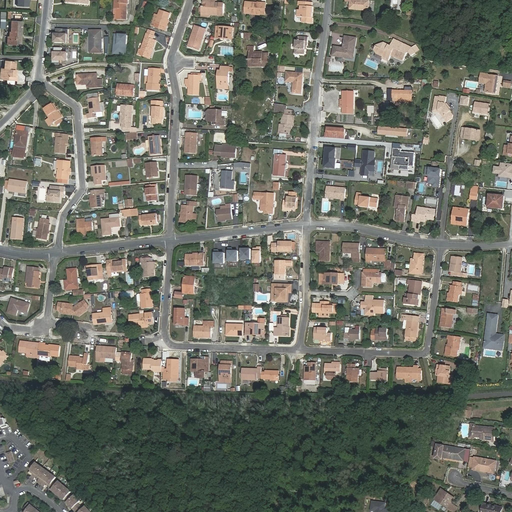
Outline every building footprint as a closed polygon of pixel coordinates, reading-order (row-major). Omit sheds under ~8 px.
[(115,0),(115,9),(118,9),(117,20),(127,20),(128,4),(129,4),(129,0),(115,0)] [(210,0),(204,0),(204,3),(207,3),(206,6),(202,6),(202,15),(218,16),(219,13),(224,14),(224,3),(210,2),(210,0)] [(345,0),(346,1),(351,1),(350,9),(369,10),(369,1),(359,0),(345,0)] [(312,7),(312,2),(301,1),(301,10),(298,10),(298,17),(303,17),(302,23),(312,23),(313,18),(312,18),(313,7),(312,7)] [(266,3),(246,2),(245,13),(265,15),(266,3)] [(167,28),(166,27),(171,13),(161,10),(155,27),(166,31),(167,28)] [(7,44),(21,45),(21,33),(22,33),(23,22),(11,21),(11,32),(10,32),(9,37),(8,37),(7,44)] [(196,26),(191,39),(193,40),(190,47),(199,50),(206,29),(196,26)] [(234,27),(217,26),(216,39),(232,40),(234,27)] [(63,34),(63,29),(57,29),(57,34),(55,34),(55,42),(69,43),(69,34),(63,34)] [(91,31),(91,53),(103,53),(102,31),(91,31)] [(154,36),(147,34),(140,55),(149,57),(152,49),(153,49),(156,41),(153,40),(154,36)] [(127,36),(116,35),(115,43),(116,43),(116,46),(115,46),(114,54),(126,55),(127,36)] [(309,37),(298,36),(298,40),(296,40),(295,54),(305,54),(306,48),(308,48),(308,46),(309,37)] [(357,38),(345,36),(343,48),(334,46),(333,55),(344,57),(345,55),(354,56),(357,38)] [(383,56),(382,58),(389,61),(392,55),(404,61),(407,54),(409,52),(411,56),(416,53),(412,47),(394,39),(391,46),(384,43),(377,45),(375,49),(377,54),(383,56)] [(269,53),(254,53),(254,50),(248,50),(248,51),(249,51),(249,59),(254,59),(254,64),(263,64),(263,67),(270,66),(269,53)] [(5,61),(3,79),(17,80),(17,76),(15,76),(16,62),(5,61)] [(222,67),(222,70),(219,70),(218,88),(229,89),(230,72),(233,72),(233,67),(222,67)] [(160,84),(160,69),(150,68),(149,84),(148,83),(148,90),(160,91),(161,84),(160,84)] [(293,93),(302,94),(303,73),(287,72),(286,81),(294,82),(293,93)] [(485,92),(497,94),(499,76),(481,73),(479,83),(486,84),(485,92)] [(98,80),(97,74),(78,75),(78,85),(88,85),(88,88),(98,87),(103,87),(103,80),(98,80)] [(199,96),(200,81),(202,81),(202,75),(190,75),(189,95),(199,96)] [(132,96),(133,85),(119,84),(118,95),(132,96)] [(412,87),(405,87),(405,90),(398,90),(398,94),(393,94),(393,101),(412,101),(412,87)] [(343,108),(354,108),(354,91),(343,91),(343,99),(343,108)] [(434,110),(444,112),(446,115),(445,118),(448,122),(453,118),(454,115),(451,111),(452,111),(446,103),(447,97),(440,96),(440,97),(436,96),(434,110)] [(470,97),(461,96),(460,105),(469,106),(470,97)] [(99,98),(89,99),(90,108),(91,113),(88,114),(88,119),(93,118),(92,114),(101,112),(99,98)] [(491,104),(475,101),(473,113),(489,116),(491,104)] [(153,102),(152,107),(154,108),(154,124),(162,124),(163,121),(161,121),(161,118),(164,118),(164,108),(163,108),(163,102),(153,102)] [(53,124),(56,122),(58,126),(64,122),(62,119),(63,118),(54,104),(45,110),(53,124)] [(123,106),(122,123),(124,123),(124,127),(131,127),(132,107),(123,106)] [(280,124),(278,133),(291,135),(294,116),(293,116),(293,110),(286,109),(285,114),(282,114),(281,124),(280,124)] [(222,119),(223,110),(210,110),(206,113),(206,118),(209,122),(217,122),(217,125),(224,125),(224,120),(222,119)] [(408,129),(379,126),(378,134),(407,137),(408,129)] [(327,138),(345,139),(345,129),(328,128),(327,138)] [(466,131),(462,131),(461,138),(471,139),(471,138),(479,139),(480,131),(467,129),(466,131)] [(26,158),(29,132),(18,131),(14,157),(26,158)] [(187,133),(185,153),(197,154),(197,133),(187,133)] [(67,146),(67,139),(68,139),(69,135),(61,134),(61,138),(57,137),(56,153),(66,154),(67,146)] [(160,136),(149,137),(151,155),(162,154),(160,136)] [(107,137),(92,138),(93,156),(103,156),(103,142),(107,142),(107,137)] [(222,146),(216,146),(215,155),(222,155),(222,157),(236,158),(237,146),(223,144),(222,146)] [(326,148),(326,158),(336,159),(337,149),(326,148)] [(394,148),(393,156),(396,156),(396,160),(395,159),(394,164),(400,165),(400,169),(409,169),(409,165),(414,166),(415,152),(401,151),(402,148),(394,148)] [(364,151),(362,174),(369,175),(369,170),(371,170),(372,165),(375,165),(376,159),(374,159),(375,152),(364,151)] [(287,156),(276,155),(274,176),(285,176),(287,156)] [(336,168),(337,159),(336,159),(326,158),(325,168),(336,168)] [(59,171),(58,178),(59,178),(61,179),(69,179),(70,175),(69,175),(68,172),(69,169),(70,169),(71,162),(58,161),(57,170),(59,171)] [(157,163),(147,163),(148,178),(159,177),(157,163)] [(511,163),(501,163),(500,167),(495,167),(494,173),(499,174),(499,177),(511,178),(511,163)] [(106,166),(93,167),(94,177),(95,177),(96,185),(103,185),(103,181),(107,180),(106,166)] [(434,186),(439,186),(442,169),(427,167),(426,175),(429,175),(429,183),(434,183),(434,186)] [(235,190),(235,181),(233,181),(233,172),(222,172),(221,189),(235,190)] [(186,191),(187,191),(187,195),(197,196),(198,176),(187,176),(186,191)] [(26,193),(28,182),(11,180),(9,191),(26,193)] [(157,185),(147,186),(148,202),(159,201),(157,185)] [(51,187),(50,201),(61,202),(62,192),(65,193),(65,188),(51,187)] [(346,188),(327,187),(326,198),(341,199),(341,200),(345,200),(346,188)] [(91,195),(92,208),(103,208),(101,194),(104,194),(104,190),(93,191),(93,195),(91,195)] [(362,193),(357,192),(356,205),(360,205),(360,207),(370,208),(370,207),(378,208),(379,199),(361,196),(362,193)] [(274,194),(255,193),(255,199),(262,200),(262,210),(269,211),(269,214),(273,214),(274,194)] [(504,196),(490,195),(489,207),(504,209),(504,196)] [(405,217),(406,207),(408,207),(409,197),(397,196),(395,207),(400,208),(400,210),(398,210),(398,216),(405,217)] [(284,201),(284,210),(288,211),(288,208),(297,209),(297,198),(290,198),(289,198),(288,201),(284,201)] [(182,205),(181,222),(192,224),(193,220),(196,220),(197,214),(193,213),(194,207),(197,207),(198,202),(196,202),(196,200),(191,200),(191,201),(189,201),(188,206),(182,205)] [(217,210),(218,221),(233,219),(231,204),(226,205),(226,206),(221,207),(221,210),(217,210)] [(420,221),(424,221),(425,219),(434,220),(435,210),(418,207),(417,215),(416,222),(420,223),(420,221)] [(452,224),(468,226),(470,210),(454,208),(452,224)] [(143,216),(144,224),(144,226),(151,225),(150,224),(159,223),(158,222),(158,218),(158,216),(158,214),(143,216)] [(12,239),(22,240),(24,219),(14,218),(12,239)] [(42,218),(38,239),(47,240),(50,224),(48,224),(49,220),(42,218)] [(121,226),(120,218),(103,220),(104,235),(112,234),(112,227),(121,226)] [(78,220),(79,234),(94,232),(93,222),(86,223),(85,219),(78,220)] [(279,244),(273,244),(272,252),(292,252),(292,250),(295,250),(295,243),(279,242),(279,244)] [(317,251),(321,251),(321,261),(330,261),(330,242),(318,242),(317,251)] [(344,253),(355,253),(355,261),(360,261),(360,254),(360,246),(352,246),(352,244),(344,244),(344,253)] [(232,248),(228,249),(228,261),(238,261),(238,251),(232,251),(232,248)] [(251,249),(241,249),(241,259),(251,260),(251,249)] [(367,249),(366,261),(386,261),(387,249),(367,249)] [(218,250),(214,250),(214,264),(224,264),(224,253),(218,253),(218,250)] [(201,255),(193,255),(186,255),(186,266),(204,266),(205,254),(201,254),(201,255)] [(415,254),(415,262),(412,262),(410,273),(422,274),(424,254),(415,254)] [(463,273),(461,272),(463,257),(454,256),(453,264),(451,264),(450,272),(454,272),(454,276),(463,277),(463,273)] [(155,277),(154,262),(151,262),(151,258),(141,258),(141,263),(143,263),(144,277),(155,277)] [(127,260),(107,262),(108,273),(108,275),(112,275),(112,273),(128,271),(127,260)] [(276,261),(276,274),(286,275),(286,266),(292,266),(292,261),(276,261)] [(88,266),(90,281),(103,279),(103,271),(99,272),(98,265),(88,266)] [(39,272),(39,268),(29,267),(26,287),(38,288),(40,272),(39,272)] [(15,269),(5,268),(5,270),(0,269),(0,279),(4,280),(4,277),(13,278),(15,269)] [(67,290),(79,288),(77,269),(68,270),(69,280),(66,281),(67,290)] [(385,274),(382,273),(379,273),(373,273),(365,273),(363,273),(363,286),(372,287),(372,282),(381,283),(385,282),(386,281),(387,275),(385,274)] [(339,283),(343,283),(343,274),(325,274),(325,282),(334,283),(334,284),(339,284),(339,283)] [(184,293),(195,294),(196,278),(186,277),(184,293)] [(418,295),(421,295),(423,281),(408,279),(408,284),(410,285),(409,298),(405,297),(404,303),(416,305),(418,295)] [(463,287),(461,286),(462,282),(454,281),(454,285),(452,285),(451,293),(449,292),(448,301),(458,302),(459,295),(462,295),(463,287)] [(292,285),(273,285),(273,294),(277,297),(277,302),(288,302),(288,293),(291,293),(292,285)] [(142,301),(143,309),(153,308),(152,293),(154,293),(153,289),(143,290),(143,294),(141,294),(142,301)] [(385,301),(374,300),(374,296),(366,296),(366,302),(362,302),(362,309),(365,309),(365,315),(376,315),(376,313),(385,313),(385,301)] [(28,312),(30,304),(13,299),(8,313),(17,315),(18,310),(28,312)] [(337,304),(327,304),(327,302),(322,301),(321,304),(317,304),(317,313),(319,313),(329,313),(337,313),(337,304)] [(59,303),(58,311),(62,312),(62,313),(72,315),(72,313),(75,313),(77,312),(79,316),(87,310),(82,303),(75,308),(73,307),(73,305),(59,303)] [(104,313),(93,314),(94,319),(113,317),(112,308),(104,309),(104,313)] [(456,310),(443,308),(441,327),(452,328),(453,314),(456,314),(456,310)] [(189,319),(186,319),(186,309),(176,309),(176,325),(189,326),(189,319)] [(130,316),(131,325),(138,324),(138,323),(140,323),(140,326),(148,325),(148,324),(154,324),(153,313),(130,316)] [(406,337),(417,338),(419,317),(403,314),(402,320),(408,321),(406,337)] [(497,335),(496,334),(498,315),(489,314),(485,345),(498,346),(499,343),(504,344),(504,340),(503,339),(504,335),(499,334),(499,336),(497,335)] [(113,317),(94,319),(94,325),(113,323),(113,317)] [(278,328),(275,328),(275,335),(289,336),(289,318),(279,318),(278,328)] [(251,333),(251,335),(260,335),(260,333),(265,333),(265,319),(260,319),(259,324),(247,324),(247,333),(251,333)] [(204,326),(194,326),(194,337),(212,338),(212,327),(214,327),(214,322),(204,322),(204,326)] [(226,335),(244,336),(244,325),(227,324),(226,335)] [(353,328),(346,328),(345,339),(360,339),(360,330),(360,326),(356,326),(356,330),(353,330),(353,328)] [(332,334),(328,333),(328,328),(315,328),(314,339),(320,339),(321,339),(323,340),(327,340),(327,341),(332,341),(332,334)] [(372,329),(372,340),(388,340),(388,329),(372,329)] [(447,346),(446,355),(457,357),(458,349),(459,349),(461,337),(448,335),(448,339),(449,339),(448,346),(447,346)] [(28,355),(38,356),(40,344),(36,343),(36,345),(31,344),(31,343),(21,342),(20,352),(28,353),(28,355)] [(46,345),(40,344),(38,356),(50,357),(51,356),(59,357),(61,346),(50,345),(50,346),(46,346),(46,345)] [(106,358),(117,358),(117,353),(117,348),(97,347),(97,361),(105,362),(106,358)] [(122,353),(117,353),(117,358),(116,361),(124,362),(123,369),(132,370),(133,370),(134,360),(132,360),(133,353),(123,352),(122,353)] [(81,357),(70,356),(69,366),(78,367),(77,372),(83,372),(83,370),(87,370),(87,365),(88,365),(89,355),(85,355),(85,359),(81,358),(81,357)] [(201,362),(192,362),(192,371),(198,372),(197,378),(206,378),(206,365),(209,365),(209,357),(202,357),(201,362)] [(151,372),(162,372),(162,368),(163,360),(153,360),(153,359),(144,359),(144,369),(152,370),(151,372)] [(165,368),(162,368),(162,372),(165,372),(164,379),(168,380),(168,378),(178,378),(178,369),(179,369),(179,360),(169,360),(168,369),(165,369),(165,368)] [(221,366),(221,372),(223,372),(223,381),(231,381),(232,362),(222,361),(222,366),(221,366)] [(305,380),(316,381),(317,363),(309,362),(309,366),(306,366),(305,380)] [(341,364),(326,364),(325,374),(328,374),(328,378),(330,380),(337,380),(337,372),(341,372),(341,364)] [(356,364),(349,364),(348,382),(358,383),(359,368),(356,368),(356,364)] [(437,372),(439,373),(438,382),(452,384),(454,375),(450,374),(451,366),(438,365),(437,372)] [(414,368),(398,367),(397,378),(422,379),(422,369),(419,368),(419,366),(414,366),(414,368)] [(262,378),(262,372),(262,368),(258,367),(258,369),(243,369),(242,380),(258,380),(258,378),(262,378)] [(262,378),(262,380),(280,381),(280,371),(265,371),(265,372),(262,372),(262,378)] [(379,372),(371,372),(371,379),(387,380),(387,371),(379,371),(379,372)] [(0,425),(9,423),(7,417),(5,417),(5,414),(0,408),(0,425)] [(462,417),(470,418),(472,411),(463,409),(462,417)] [(490,441),(494,442),(496,427),(475,426),(474,427),(473,435),(474,436),(481,439),(481,437),(483,436),(485,436),(485,439),(485,440),(490,440),(490,441)] [(435,458),(444,459),(444,457),(464,461),(466,449),(438,445),(435,458)] [(473,467),(473,469),(485,472),(485,469),(495,471),(497,461),(475,457),(475,458),(473,467)] [(43,468),(36,463),(30,471),(33,474),(31,477),(34,480),(37,476),(43,468)] [(41,485),(50,472),(43,468),(37,476),(40,479),(37,482),(41,485)] [(41,485),(44,487),(47,484),(50,486),(53,481),(56,477),(50,472),(41,485)] [(49,487),(58,495),(65,487),(59,482),(57,484),(53,481),(50,486),(49,487)] [(71,492),(65,487),(58,495),(67,503),(73,498),(69,494),(71,492)] [(446,492),(442,489),(435,498),(449,507),(451,508),(453,505),(451,504),(454,500),(445,493),(446,492)] [(80,501),(75,496),(73,498),(67,503),(75,511),(80,507),(78,504),(80,501)] [(386,511),(387,508),(386,508),(387,503),(373,501),(372,511),(376,511),(386,511)] [(35,511),(37,510),(28,502),(23,508),(27,511),(25,511),(35,511)]
